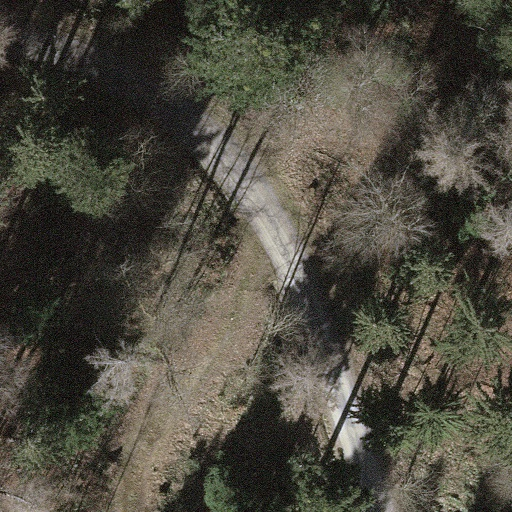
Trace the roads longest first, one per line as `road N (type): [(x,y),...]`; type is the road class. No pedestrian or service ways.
road 1 (track): [(0,39),(172,102),(264,186),(329,336),(389,511)]
road 2 (track): [(301,271),(177,372),(138,511)]
